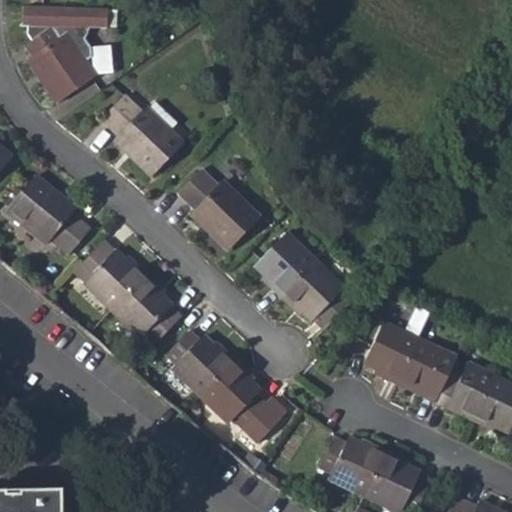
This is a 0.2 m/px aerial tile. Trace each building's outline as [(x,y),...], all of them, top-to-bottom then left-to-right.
[(106,28),(108,10),(23,5),(22,27),(28,27),(28,33),(31,40),(25,47),(32,58),(27,61),(57,104),(96,77),(86,63),(95,56),(92,49),(91,47),(89,43),(88,40),(84,38),(91,27),(106,28)] [(97,74),(114,71),(111,54),(94,57),(97,74)] [(183,144),(170,131),(149,111),(146,108),(142,113),(124,96),(100,120),(118,137),(113,143),(151,178),(183,144)] [(149,111),(170,131),(176,124),(155,104),(149,111)] [(0,171),(11,158),(0,149),(0,171)] [(227,252),(246,232),(256,223),(259,219),(223,182),(217,186),(201,171),(177,195),(194,210),(189,215),(227,252)] [(35,176),(6,213),(46,245),(50,241),(69,256),(90,229),(72,214),(75,209),(35,176)] [(246,232),(252,237),(261,228),(256,223),(246,232)] [(267,289),(278,300),(313,263),(284,235),(253,267),(271,285),(267,289)] [(84,283),(113,312),(146,277),(136,266),(133,269),(104,242),(76,271),(86,281),(84,283)] [(342,290),(313,263),(278,300),(289,311),(293,307),(309,323),(311,322),(322,332),(348,306),(337,295),(342,290)] [(142,338),(151,348),(180,318),(171,309),(172,307),(155,290),(157,289),(146,277),(113,312),(141,339),(142,338)] [(402,333),(419,341),(432,315),(415,307),(402,333)] [(419,341),(402,333),(382,324),(361,365),(385,377),(383,380),(396,387),(419,341)] [(171,368),(199,396),(235,358),(224,348),(220,351),(204,337),(200,340),(190,331),(165,355),(175,365),(171,368)] [(411,389),(436,401),(449,374),(457,358),(419,341),(396,387),(410,393),(411,389)] [(247,370),(235,358),(199,396),(228,424),(232,420),(257,446),(282,422),(280,420),(287,413),(274,400),(267,406),(257,395),(261,392),(243,374),(247,370)] [(459,378),(449,374),(436,401),(458,411),(456,415),(472,423),(495,377),(467,364),(459,378)] [(511,427),(511,385),(495,377),(472,423),(486,430),(488,427),(508,436),(511,427)] [(327,479),(364,498),(387,452),(370,443),(368,447),(349,437),(347,442),(334,435),(317,467),(330,474),(327,479)] [(400,458),(387,452),(364,498),(392,511),(401,511),(403,509),(408,511),(416,511),(430,484),(419,478),(420,473),(398,462),(400,458)] [(59,511),(59,493),(0,493),(0,511),(59,511)] [(476,508),(454,497),(447,511),(500,511),(480,502),(476,508)]
